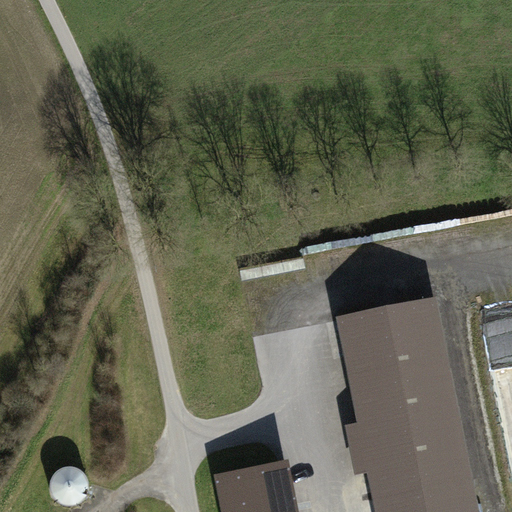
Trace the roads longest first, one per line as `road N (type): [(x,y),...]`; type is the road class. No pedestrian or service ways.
road 1 (unclassified): [(46,0),(123,177),(188,511)]
road 2 (track): [(174,440),(296,409),(275,294),(511,262)]
road 3 (track): [(503,511),(458,269)]
